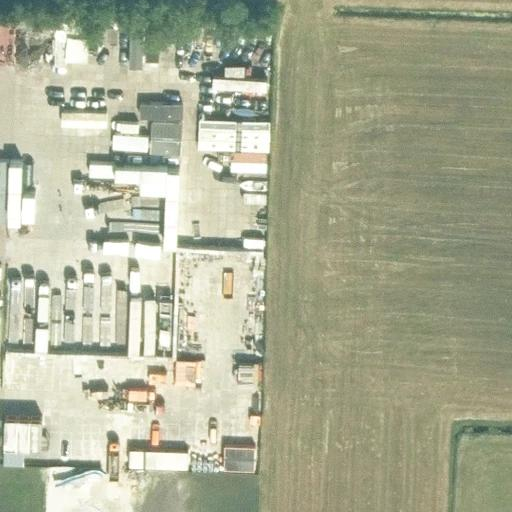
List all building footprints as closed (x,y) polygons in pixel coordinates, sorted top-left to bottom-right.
[(93,127),(97,110),(83,107),(80,124),(93,127)] [(64,132),(66,117),(29,114),(28,129),(64,132)] [(200,186),(234,186),(234,151),(200,152),(200,186)] [(240,162),(240,175),(267,176),(267,163),(240,162)] [(52,260),(52,256),(89,255),(88,234),(27,237),(28,261),(52,260)] [(72,309),(102,310),(103,284),(87,284),(87,269),(73,269),(72,309)] [(10,362),(30,361),(30,350),(10,351),(10,362)] [(213,372),(213,388),(261,386),(261,370),(213,372)] [(4,457),(33,457),(34,407),(5,407),(4,457)] [(223,441),(249,440),(248,422),(222,424),(223,441)]
